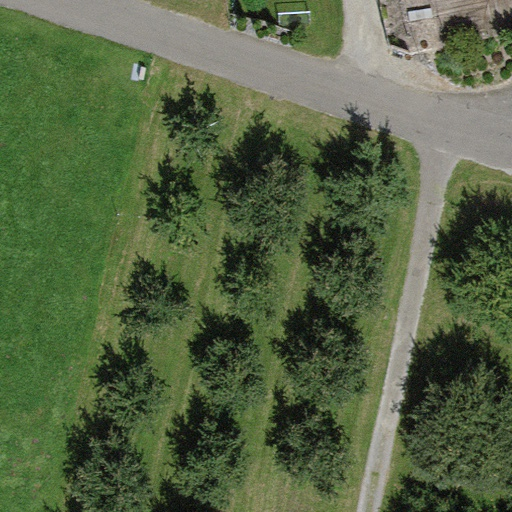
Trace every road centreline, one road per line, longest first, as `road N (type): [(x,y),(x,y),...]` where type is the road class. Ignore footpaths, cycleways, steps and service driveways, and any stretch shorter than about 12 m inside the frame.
road 1 (unclassified): [(511,148),(67,0)]
road 2 (track): [(449,128),(370,511)]
